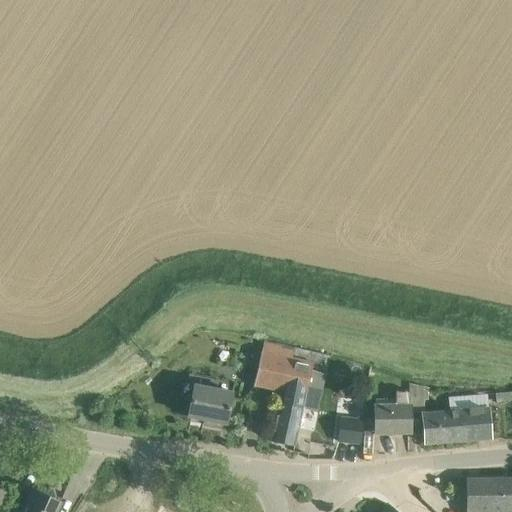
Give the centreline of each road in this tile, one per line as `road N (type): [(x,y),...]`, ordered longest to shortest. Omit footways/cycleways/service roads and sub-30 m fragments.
road 1 (track): [(0,381),(27,389),(96,375),(178,304),(204,297),(511,348)]
road 2 (tertiary): [(259,467),(0,424)]
road 3 (unclassified): [(511,455),(383,468)]
